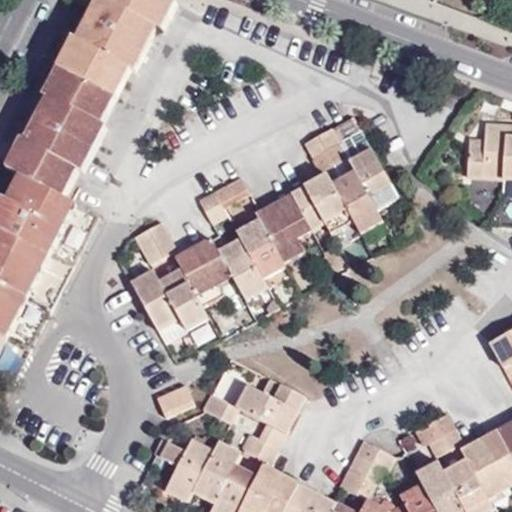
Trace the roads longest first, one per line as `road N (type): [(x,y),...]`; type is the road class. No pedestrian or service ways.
road 1 (residential): [(117,212),(189,26),(330,82)]
road 2 (residential): [(86,506),(126,424),(129,376),(97,318),(97,275),(117,212)]
road 3 (residential): [(311,464),(340,411),(447,360),(511,293)]
road 4 (residential): [(330,82),(117,212)]
road 5 (residential): [(300,0),(511,79)]
road 6 (unknown): [(97,298),(0,432)]
